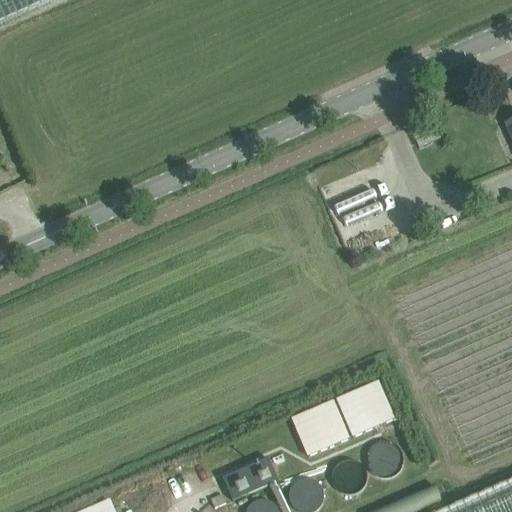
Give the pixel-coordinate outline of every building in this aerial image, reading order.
[(0,0),(0,25),(56,0),(0,0)] [(436,129),(414,139),(419,150),(441,141),(436,129)] [(378,382),(337,400),(353,438),(395,420),(378,382)] [(334,402),(292,420),(309,457),(350,439),(334,402)] [(404,458),(404,457),(404,453),(403,450),(399,444),(394,441),(388,439),(383,439),(380,440),(374,443),(370,450),(368,456),(368,460),(369,464),(373,470),(377,473),(382,475),(385,475),(392,474),(395,473),(398,471),(403,465),(404,458)] [(368,477),(368,476),(367,469),(363,463),(360,460),(357,458),(350,456),(343,457),(338,459),(335,461),(332,464),(330,468),(328,471),(328,476),(329,483),(333,490),(336,493),(340,495),(347,497),(354,496),(361,492),(366,485),(368,477)] [(223,480),(232,503),(278,482),(269,460),(223,480)] [(326,496),(326,495),(325,487),(323,483),(320,480),(317,478),(312,475),(304,474),(300,475),(296,476),(292,478),(289,481),(285,488),(284,496),(284,500),(286,504),(290,510),(292,511),(318,511),(319,511),(322,508),(324,505),(326,500),(326,496)] [(511,511),(511,481),(442,511),(511,511)] [(113,511),(109,500),(82,511),(113,511)]
